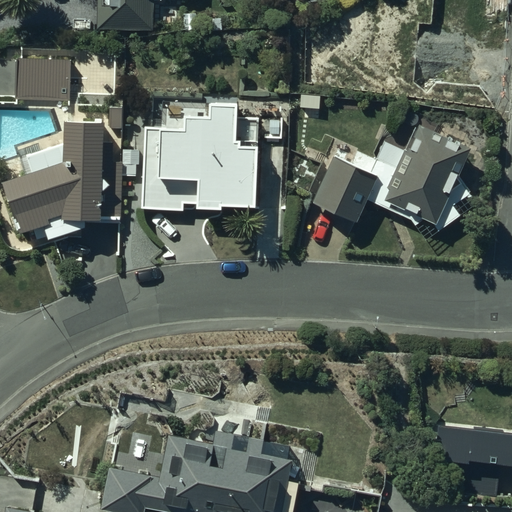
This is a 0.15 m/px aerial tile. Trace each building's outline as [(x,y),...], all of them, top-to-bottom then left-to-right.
[(97,0),(97,33),(153,33),(153,4),(161,4),(161,0),(97,0)] [(161,131),(144,131),(142,211),(182,214),(182,207),(196,208),(195,217),(220,219),(220,215),(254,217),(259,122),(238,121),(239,104),(216,103),(216,106),(162,105),(161,131)] [(31,181),(2,192),(18,242),(43,234),(47,248),(86,236),(85,231),(100,232),(100,223),(120,224),(121,167),(111,167),(111,147),(101,147),(101,132),(63,131),(63,153),(26,167),(31,181)] [(470,156),(418,132),(405,159),(383,148),(368,179),(333,162),(312,206),(357,227),(368,204),(401,219),(402,216),(435,230),(439,235),(460,219),(453,210),(469,198),(463,190),(466,188),(459,179),(470,156)] [(511,442),(501,441),(502,430),(472,428),(471,437),(438,433),(434,468),(460,472),(458,491),(496,498),(498,474),(511,474),(511,442)] [(160,482),(110,471),(100,511),(159,511),(160,511),(163,511),(282,511),(291,468),(285,467),(289,447),(264,441),(263,446),(215,436),(212,451),(168,442),(160,482)]
